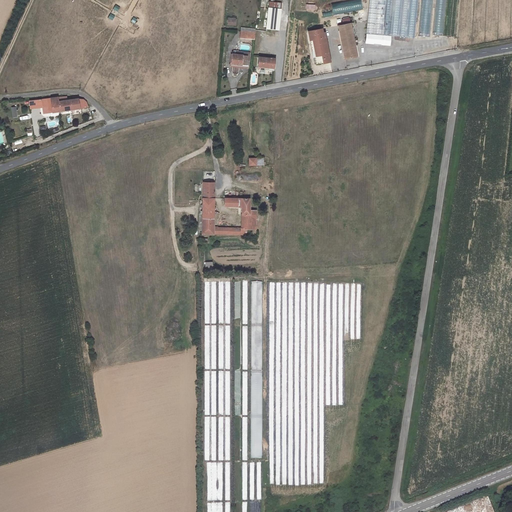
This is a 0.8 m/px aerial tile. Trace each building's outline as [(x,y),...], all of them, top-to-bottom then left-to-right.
[(385,0),(369,0),(366,33),(367,33),(382,34),(384,14),(385,0)] [(418,0),(385,0),(384,14),(382,34),(390,35),(393,35),(395,36),(399,36),(406,37),(414,38),(418,0)] [(279,30),(281,9),(268,7),(266,28),(279,30)] [(355,45),(350,23),(338,25),(345,59),(357,56),(355,45)] [(254,39),(254,30),(240,28),(239,37),(254,39)] [(322,29),(308,31),(310,40),(313,39),(315,51),(314,51),(316,64),(330,61),(324,32),(322,33),(322,29)] [(382,34),(367,33),(366,42),(390,45),(390,35),(382,34)] [(231,63),(247,65),(247,55),(237,54),(237,52),(237,51),(236,50),(234,50),(232,51),(231,63)] [(274,69),(275,58),(259,57),(258,66),(264,67),(264,68),(274,69)] [(67,96),(58,97),(60,111),(71,109),(70,100),(69,100),(69,99),(67,99),(67,96)] [(58,97),(29,100),(30,108),(43,107),(45,107),(46,113),(50,112),(52,112),(58,111),(60,111),(58,97)] [(70,100),(71,109),(80,108),(88,107),(86,102),(83,99),(78,99),(70,100)] [(214,182),(203,182),(203,198),(214,198),(214,182)] [(214,198),(203,198),(203,204),(203,207),(203,211),(202,213),(202,218),(214,218),(214,198)] [(250,198),(225,198),(225,206),(239,206),(239,203),(242,203),(242,206),(242,214),(250,214),(256,214),(256,210),(250,210),(250,198)] [(250,214),(242,214),(241,228),(246,228),(255,229),(256,214),(250,214)] [(214,218),(202,218),(202,233),(213,234),(213,227),(214,218)]
